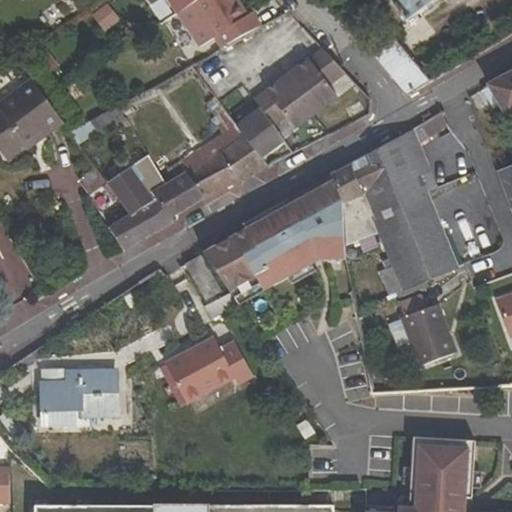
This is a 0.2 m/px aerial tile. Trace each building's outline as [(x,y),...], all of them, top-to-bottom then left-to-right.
[(154,0),(169,21),(202,0),(154,0)] [(241,0),(202,0),(169,21),(193,54),(208,45),(215,54),(266,26),(256,12),(252,15),(241,0)] [(390,0),(407,22),(436,0),(390,0)] [(396,42),(374,59),(408,97),(429,82),(396,42)] [(254,103),(259,110),(259,111),(273,129),(285,120),(294,132),(316,117),(338,101),(328,88),(345,76),(346,76),(324,52),(323,52),(288,78),(254,103)] [(505,118),(511,114),(511,74),(488,89),(497,103),(489,108),(493,114),(500,110),(505,118)] [(30,81),(0,104),(0,151),(8,163),(27,148),(29,151),(63,126),(30,81)] [(165,186),(188,173),(205,200),(256,176),(268,169),(262,161),(236,128),(217,102),(208,109),(225,133),(160,177),(162,180),(165,186)] [(100,139),(126,121),(117,108),(117,107),(90,124),(98,136),(100,139)] [(236,128),(262,161),(285,144),(273,129),(259,111),(236,128)] [(405,292),(407,295),(459,273),(458,270),(446,240),(427,193),(436,189),(420,150),(451,130),(444,115),(370,156),(383,183),(385,189),(365,198),(374,217),(395,267),(405,292)] [(80,129),(70,134),(79,146),(98,136),(90,124),(80,129)] [(352,166),(358,179),(363,176),(370,189),(383,183),(370,156),(352,166)] [(92,165),(75,178),(90,200),(103,191),(108,187),(92,165)] [(345,207),(365,198),(358,179),(352,166),(331,178),(345,207)] [(511,167),(499,173),(511,206),(511,167)] [(131,218),(154,203),(145,191),(131,171),(108,187),(119,201),(131,218)] [(170,221),(205,200),(188,173),(165,186),(154,193),(158,200),(170,221)] [(365,198),(385,189),(383,183),(370,189),(363,176),(358,179),(365,198)] [(250,281),(258,293),(313,265),(346,258),(345,207),(331,178),(202,251),(230,293),(250,281)] [(165,186),(162,180),(151,187),(154,193),(165,186)] [(108,187),(103,191),(114,205),(119,201),(108,187)] [(151,187),(145,191),(154,203),(158,200),(154,193),(151,187)] [(123,223),(137,245),(172,224),(170,221),(158,200),(154,203),(131,218),(123,223)] [(123,252),(137,245),(123,223),(110,232),(123,252)] [(501,254),(491,223),(446,240),(458,270),(501,254)] [(185,267),(206,302),(222,292),(202,257),(185,267)] [(380,274),(389,297),(405,292),(395,267),(380,274)] [(511,295),(496,301),(511,341),(511,295)] [(420,369),(458,355),(440,306),(425,312),(420,301),(407,306),(411,317),(402,321),(420,369)] [(215,338),(166,366),(188,404),(237,376),(224,354),(215,338)] [(238,346),(224,354),(237,376),(240,383),(255,374),(238,346)] [(118,373),(69,375),(69,385),(44,386),(45,429),(84,427),(84,419),(118,418),(118,373)] [(459,511),(464,452),(415,448),(409,511),(459,511)] [(0,503),(10,504),(10,466),(0,466),(0,503)] [(334,511),(335,500),(38,499),(38,511),(334,511)]
